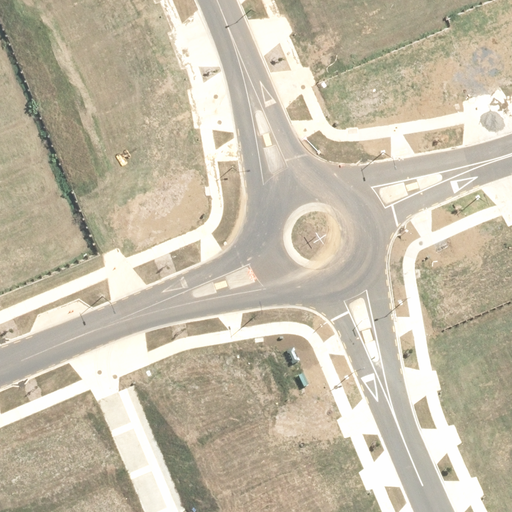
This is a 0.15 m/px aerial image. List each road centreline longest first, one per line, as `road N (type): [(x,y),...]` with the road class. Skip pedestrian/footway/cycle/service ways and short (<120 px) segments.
road 1 (residential): [(355,304),(433,511)]
road 2 (residential): [(85,337),(162,511)]
road 3 (residential): [(210,0),(282,175)]
road 4 (residential): [(85,337),(249,272)]
road 5 (residential): [(384,209),(511,158)]
road 6 (residential): [(355,304),(332,313),(283,307),(249,272)]
